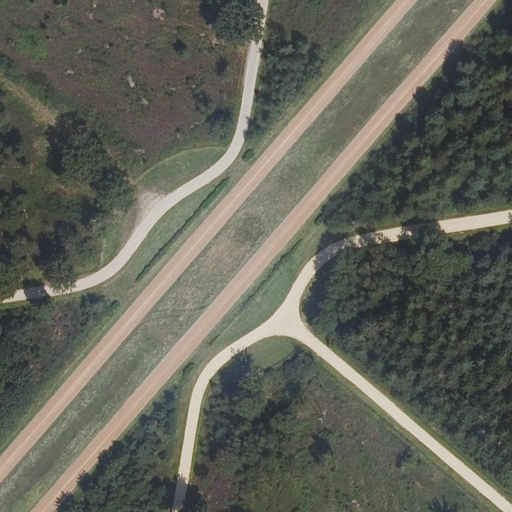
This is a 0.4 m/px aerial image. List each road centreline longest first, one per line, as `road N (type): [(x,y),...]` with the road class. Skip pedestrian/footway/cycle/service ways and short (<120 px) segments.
road 1 (track): [(46,511),(489,0)]
road 2 (track): [(0,470),(407,0)]
road 3 (track): [(174,511),(198,377),(217,356),(283,322),(318,252),(511,215)]
road 4 (track): [(260,0),(232,154),(224,167),(148,210),(108,272)]
road 5 (track): [(505,511),(283,322)]
road 6 (track): [(148,210),(0,77)]
